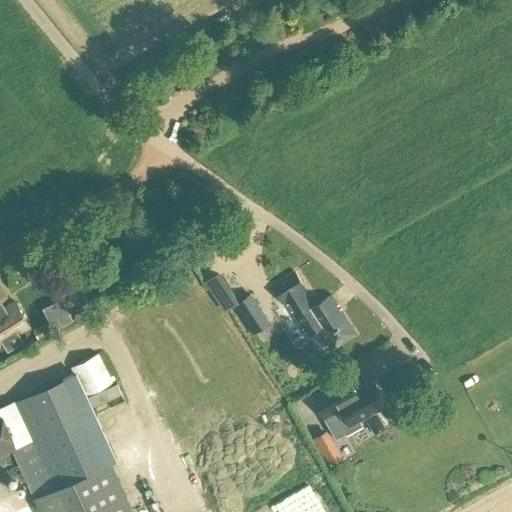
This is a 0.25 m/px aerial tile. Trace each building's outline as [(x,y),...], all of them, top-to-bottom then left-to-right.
[(306,336),(318,329),(331,350),(355,335),(331,296),(312,307),(302,292),(305,289),(295,273),(271,287),(282,304),(285,302),(306,336)] [(0,342),(2,342),(7,351),(23,341),(18,332),(28,326),(15,303),(6,309),(0,300),(7,296),(0,285),(0,342)] [(255,336),(271,325),(250,295),(235,306),(255,336)] [(48,322),(33,328),(38,339),(52,333),(48,322)] [(0,457),(12,452),(14,457),(39,511),(134,511),(111,461),(102,465),(63,379),(14,402),(0,407),(0,457)] [(362,426),(359,420),(384,406),(370,381),(347,394),(340,381),(309,398),(326,428),(339,421),(346,435),(362,426)] [(366,421),(374,434),(385,428),(377,414),(366,421)] [(313,438),(329,467),(342,459),(326,431),(313,438)]
